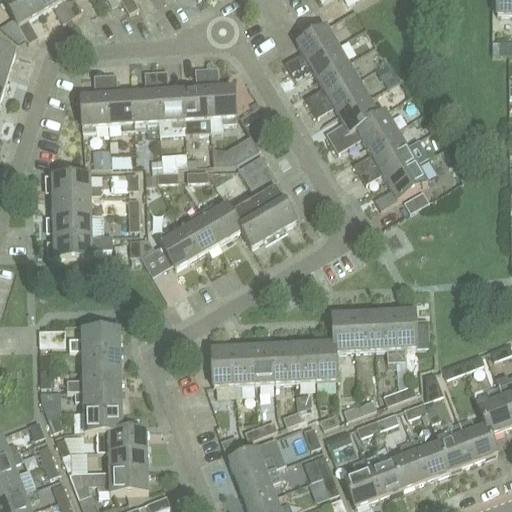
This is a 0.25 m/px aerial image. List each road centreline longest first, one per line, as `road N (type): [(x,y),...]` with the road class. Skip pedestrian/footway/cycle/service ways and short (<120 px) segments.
road 1 (residential): [(206,511),(150,356),(346,240),(223,17)]
road 2 (unclassified): [(0,233),(61,68),(166,47),(223,17)]
